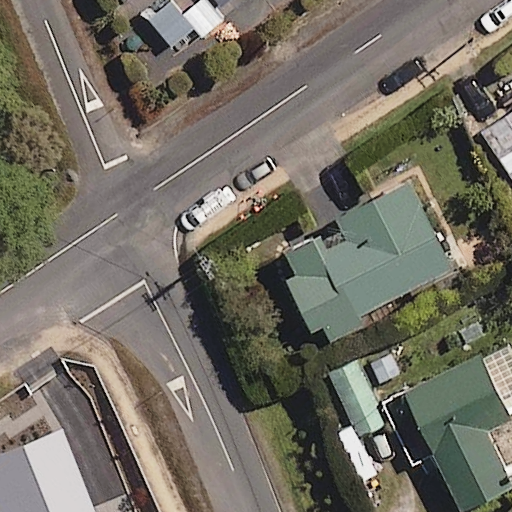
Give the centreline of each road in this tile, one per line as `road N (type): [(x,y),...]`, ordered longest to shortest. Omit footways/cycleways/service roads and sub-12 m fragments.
road 1 (residential): [(117,215),(433,0)]
road 2 (residential): [(117,215),(249,511)]
road 3 (residential): [(40,0),(117,215)]
road 4 (residential): [(0,292),(117,215)]
